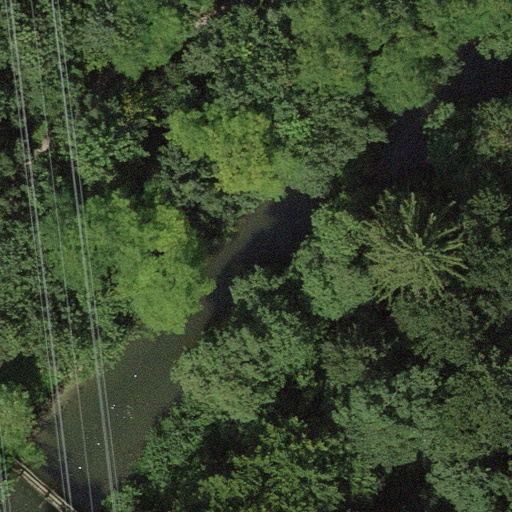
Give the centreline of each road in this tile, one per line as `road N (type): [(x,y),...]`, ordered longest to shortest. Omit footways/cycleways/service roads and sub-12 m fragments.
road 1 (track): [(511,214),(238,511)]
road 2 (track): [(0,246),(101,117),(247,0)]
